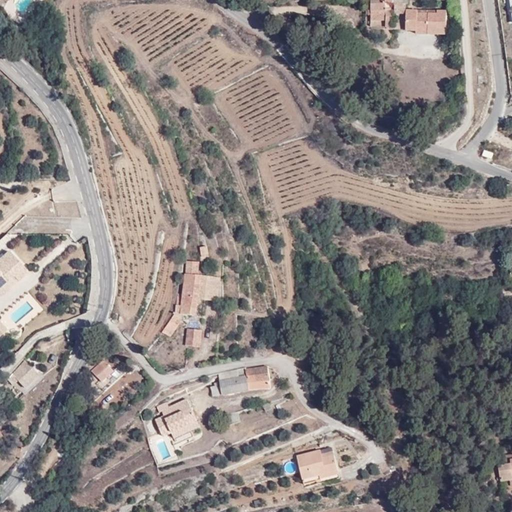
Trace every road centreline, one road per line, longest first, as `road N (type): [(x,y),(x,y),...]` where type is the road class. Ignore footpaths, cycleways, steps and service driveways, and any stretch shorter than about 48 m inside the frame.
road 1 (tertiary): [(98,324),(106,257),(71,129),(0,47)]
road 2 (residential): [(215,0),(342,115),(440,152)]
road 3 (tertiary): [(0,496),(39,440),(98,324)]
road 4 (residential): [(440,152),(470,124),(461,0)]
